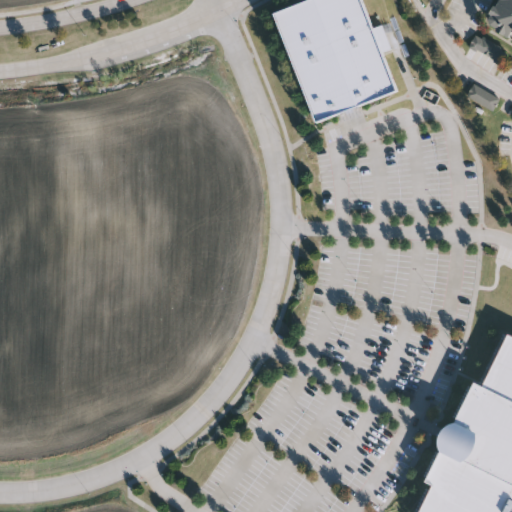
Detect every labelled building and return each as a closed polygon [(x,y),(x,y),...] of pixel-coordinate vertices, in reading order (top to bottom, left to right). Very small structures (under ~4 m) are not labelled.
[(313,124),(399,95),(385,54),(393,51),(385,26),(374,30),(363,0),(286,0),(288,5),(275,10),(313,124)] [(511,37),(486,23),(498,0),(511,0),(511,37)] [(501,66),(509,55),(480,34),(472,45),(501,66)] [(494,110),(500,98),(475,88),(470,99),(494,110)] [(511,511),(419,511),(431,488),(422,484),(472,382),(482,387),(509,333),(511,334),(511,511)]
